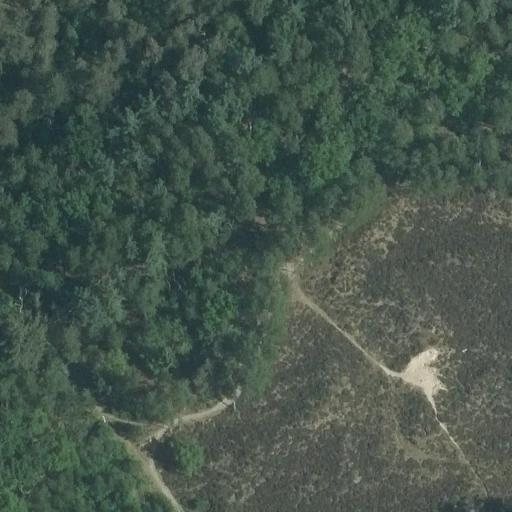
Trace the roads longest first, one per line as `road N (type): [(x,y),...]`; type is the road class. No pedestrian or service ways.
road 1 (track): [(188,511),(117,419),(210,411),(251,387),(288,333),(313,258),(358,216),(435,186),(511,186)]
road 2 (track): [(117,419),(0,267)]
